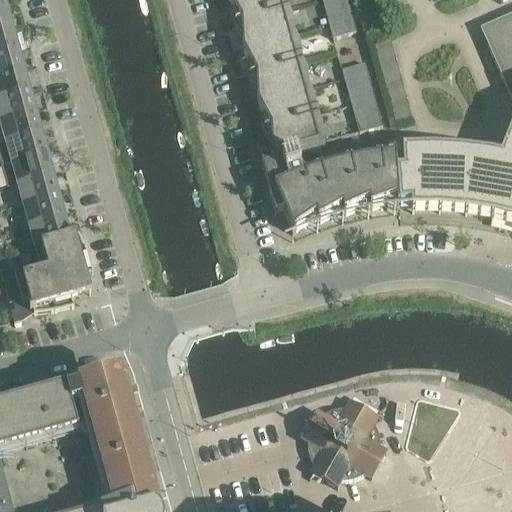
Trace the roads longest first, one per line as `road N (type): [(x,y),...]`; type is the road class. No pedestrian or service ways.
road 1 (residential): [(61,0),(149,333)]
road 2 (residential): [(265,301),(180,0)]
road 3 (residential): [(511,286),(407,269),(265,301)]
road 4 (residential): [(200,511),(149,333)]
road 5 (residential): [(0,374),(149,333)]
